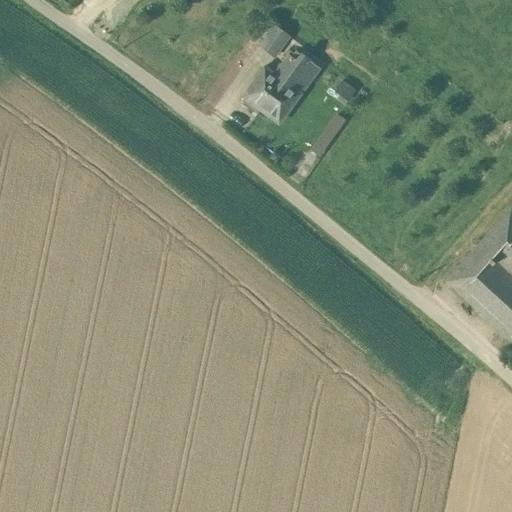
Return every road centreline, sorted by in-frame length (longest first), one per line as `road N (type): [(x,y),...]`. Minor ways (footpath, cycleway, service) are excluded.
road 1 (unclassified): [(44,0),(218,127),(511,379)]
road 2 (track): [(413,293),(511,186)]
